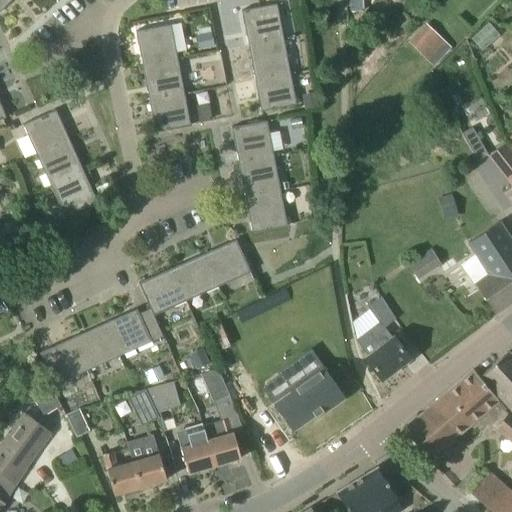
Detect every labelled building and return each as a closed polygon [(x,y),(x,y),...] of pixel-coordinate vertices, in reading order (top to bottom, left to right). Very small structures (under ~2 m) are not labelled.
[(0,0),(0,11),(12,0),(0,0)] [(350,0),(351,11),(363,11),(362,0),(350,0)] [(248,44),(283,37),(277,4),(242,11),(248,44)] [(142,65),(177,58),(171,24),(136,31),(142,65)] [(426,24),(409,42),(421,54),(438,35),(426,24)] [(196,36),(198,50),(215,46),(212,32),(196,36)] [(254,78),(290,71),(283,37),(248,44),(254,78)] [(149,98),(184,91),(177,58),(142,65),(149,98)] [(254,78),(261,111),(296,104),(290,71),(254,78)] [(155,132),(190,125),(184,91),(149,98),(155,132)] [(305,109),(317,106),(314,93),(302,95),(305,109)] [(200,123),(212,120),(209,104),(196,106),(200,123)] [(37,156),(70,141),(56,110),(23,125),(37,156)] [(291,130),(302,128),(299,117),(289,120),(291,130)] [(238,162),(274,156),(267,121),(232,127),(238,162)] [(51,187),(84,172),(70,141),(37,156),(51,187)] [(245,197),(280,191),(274,156),(238,162),(245,197)] [(511,158),(499,169),(511,186),(503,191),(511,204),(511,158)] [(84,172),(51,187),(65,218),(98,203),(84,172)] [(280,191),(245,197),(252,232),(287,226),(280,191)] [(439,199),(445,219),(458,214),(452,195),(439,199)] [(40,231),(34,217),(17,223),(23,237),(40,231)] [(511,301),(511,241),(499,222),(468,242),(489,274),(475,284),(495,314),(511,301)] [(251,272),(243,255),(236,239),(204,254),(218,287),(251,272)] [(408,263),(419,279),(441,264),(430,248),(408,263)] [(186,301),(218,287),(204,254),(171,268),(186,301)] [(154,316),(186,301),(171,268),(139,283),(150,309),(154,316)] [(380,323),(356,340),(367,355),(365,357),(382,380),(410,359),(393,336),(392,337),(385,328),(397,320),(381,296),(368,307),(380,323)] [(163,337),(154,316),(150,309),(139,314),(137,309),(112,320),(127,353),(163,337)] [(91,369),(127,353),(112,320),(76,336),(91,369)] [(55,386),(91,369),(76,336),(39,353),(55,386)] [(196,370),(209,364),(203,348),(190,354),(196,370)] [(511,405),(511,356),(508,352),(481,376),(509,408),(511,405)] [(315,416),(348,396),(325,363),(273,394),(296,428),(315,416)] [(165,377),(160,366),(144,373),(149,384),(165,377)] [(229,395),(218,368),(201,375),(212,401),(229,395)] [(428,459),(499,400),(473,369),(402,429),(428,459)] [(44,415),(60,405),(46,381),(29,391),(44,415)] [(146,389),(157,413),(180,406),(173,382),(146,389)] [(159,418),(157,413),(146,389),(127,396),(141,426),(159,418)] [(90,431),(80,410),(67,416),(77,437),(90,431)] [(51,433),(38,422),(26,413),(0,446),(0,473),(15,485),(51,433)] [(511,417),(507,414),(496,426),(511,441),(511,417)] [(206,440),(213,466),(240,458),(229,419),(217,422),(221,436),(206,440)] [(213,466),(206,440),(201,424),(176,431),(188,473),(213,466)] [(166,480),(155,441),(153,435),(128,442),(134,462),(133,462),(140,487),(166,480)] [(140,487),(133,462),(117,467),(113,453),(103,456),(114,495),(140,487)] [(336,492),(348,511),(398,511),(403,509),(377,467),(336,492)] [(491,511),(511,511),(511,491),(487,469),(467,490),(491,511)] [(15,485),(0,473),(0,507),(4,502),(15,485)]
